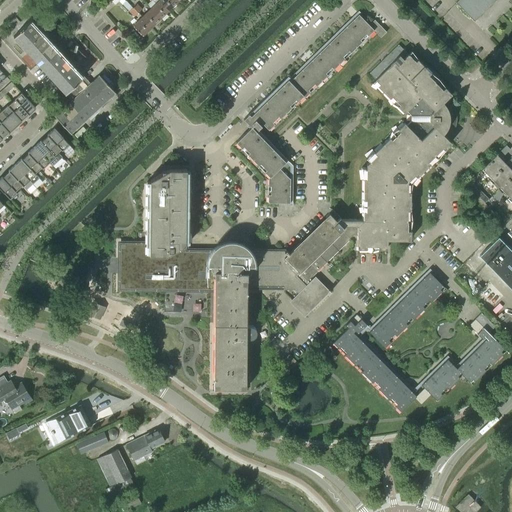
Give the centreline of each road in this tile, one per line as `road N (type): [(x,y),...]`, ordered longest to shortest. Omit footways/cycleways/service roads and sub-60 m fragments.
road 1 (unclassified): [(305,467),(224,437),(171,397),(78,348),(0,322)]
road 2 (residential): [(343,0),(199,135),(185,134),(129,74)]
road 3 (residential): [(340,292),(360,270),(395,270),(442,223),(449,176),(501,122)]
road 4 (residential): [(0,157),(56,106),(0,46)]
road 5 (tertiary): [(511,394),(441,461),(416,511)]
road 6 (residential): [(474,95),(376,0)]
road 7 (tertiary): [(432,511),(455,462),(511,407)]
